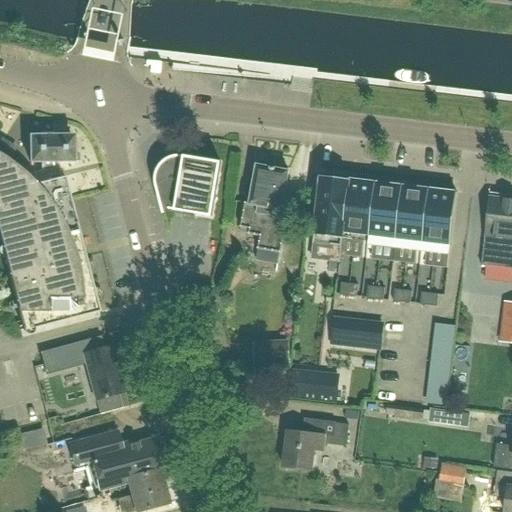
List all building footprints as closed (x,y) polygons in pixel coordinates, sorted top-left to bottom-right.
[(30,163),(42,163),(48,181),(60,178),(56,162),(77,162),(77,155),(72,156),(72,141),(67,136),(29,137),(30,161),(29,161),(30,164),(31,164),(30,163)] [(64,177),(60,178),(48,181),(35,185),(34,183),(33,182),(32,181),(30,180),(29,179),(28,178),(25,174),(21,171),(18,168),(14,165),(10,162),(6,160),(12,151),(1,144),(0,145),(0,243),(23,332),(98,313),(70,201),(64,178),(64,177)] [(199,160),(184,157),(182,157),(180,157),(178,157),(175,157),(173,158),(171,159),(169,160),(167,161),(165,162),(164,163),(162,165),(161,167),(159,168),(158,170),(157,172),(157,174),(156,176),(156,178),(156,181),(156,183),(156,185),(157,187),(164,214),(165,214),(164,209),(212,217),(221,164),(199,160)] [(281,254),(289,207),(283,206),(289,172),(258,166),(257,167),(254,183),(250,204),(246,203),(241,228),(251,229),(250,235),(261,237),(259,250),(281,254)] [(340,180),(341,177),(322,174),(313,244),(341,247),(339,263),(340,263),(350,181),(340,180)] [(340,263),(343,240),(368,243),(366,259),(367,260),(376,184),(350,181),(340,263)] [(367,260),(369,243),(395,246),(402,187),(376,184),(367,260)] [(420,266),(429,190),(402,187),(395,246),(418,249),(422,249),(420,266)] [(420,266),(421,266),(423,249),(449,253),(447,269),(448,269),(457,194),(429,190),(420,266)] [(483,267),(511,269),(511,200),(491,199),(483,267)] [(357,298),(358,286),(341,284),(340,296),(357,298)] [(223,322),(214,286),(185,294),(195,330),(223,322)] [(384,301),(385,289),(368,287),(367,299),(384,301)] [(395,290),(394,303),(410,305),(412,292),(395,290)] [(437,308),(439,295),(422,293),(420,306),(437,308)] [(511,344),(511,303),(507,303),(506,315),(502,343),(511,344)] [(423,327),(436,329),(438,309),(426,307),(423,327)] [(331,345),(345,347),(348,323),(334,322),(331,345)] [(292,341),(256,343),(257,365),(293,364),(292,341)] [(71,345),(40,354),(45,373),(76,364),(71,345)] [(93,395),(95,402),(99,416),(122,410),(118,396),(124,394),(120,377),(123,376),(115,347),(82,355),(84,361),(93,395)] [(293,374),(291,399),(337,403),(339,379),(293,374)] [(424,421),(425,411),(388,406),(387,416),(424,421)] [(450,412),(430,409),(429,423),(449,426),(450,412)] [(347,411),(346,420),(360,421),(360,413),(347,411)] [(289,433),(284,469),(313,472),(317,443),(348,447),(350,426),(328,423),(324,423),(307,421),(305,433),(305,435),(289,433)] [(23,450),(45,444),(42,430),(20,436),(23,450)] [(116,432),(106,435),(69,445),(75,465),(76,465),(90,461),(99,491),(125,484),(128,487),(126,479),(125,477),(159,468),(151,440),(120,448),(119,445),(116,432)] [(511,447),(498,445),(494,468),(511,470),(511,447)] [(426,459),(425,467),(436,469),(437,461),(426,459)] [(469,468),(445,464),(441,483),(466,487),(469,468)] [(131,497),(164,488),(159,470),(126,479),(128,487),(131,497)] [(511,511),(511,473),(497,472),(494,498),(507,499),(505,511),(511,511)] [(131,497),(116,501),(119,511),(138,511),(168,504),(164,488),(131,497)]
